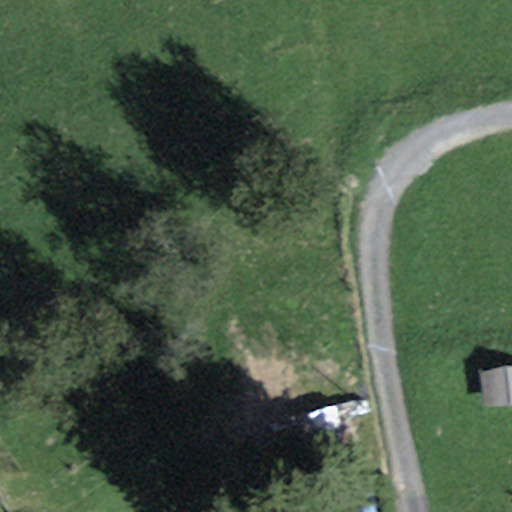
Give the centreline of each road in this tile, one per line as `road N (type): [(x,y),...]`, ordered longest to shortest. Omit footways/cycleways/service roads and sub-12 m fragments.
road 1 (track): [(511,116),(415,153),(388,185),(377,219),(373,267),(382,338),(416,511)]
road 2 (track): [(70,511),(209,456),(278,511)]
